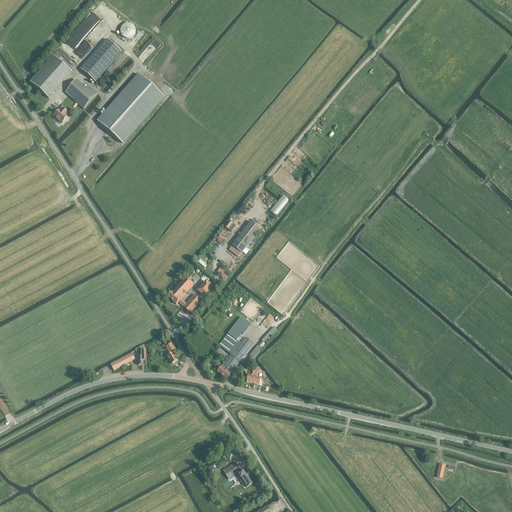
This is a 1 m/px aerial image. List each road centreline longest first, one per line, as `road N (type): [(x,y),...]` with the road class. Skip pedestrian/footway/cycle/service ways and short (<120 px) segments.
road 1 (track): [(419,0),(269,175),(218,258),(215,288),(174,334)]
road 2 (unclassified): [(187,358),(0,64)]
road 3 (tertiary): [(511,452),(204,381)]
road 4 (tertiary): [(0,430),(100,382),(181,377)]
road 5 (track): [(144,198),(120,228),(158,250),(193,224)]
